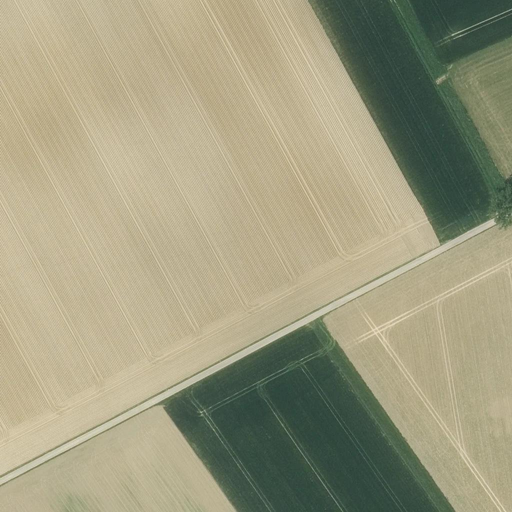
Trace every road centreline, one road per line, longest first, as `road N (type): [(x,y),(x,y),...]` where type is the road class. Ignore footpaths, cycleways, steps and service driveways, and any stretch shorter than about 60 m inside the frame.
road 1 (track): [(511,213),(0,481)]
road 2 (track): [(507,215),(389,0)]
road 3 (track): [(443,511),(308,318)]
